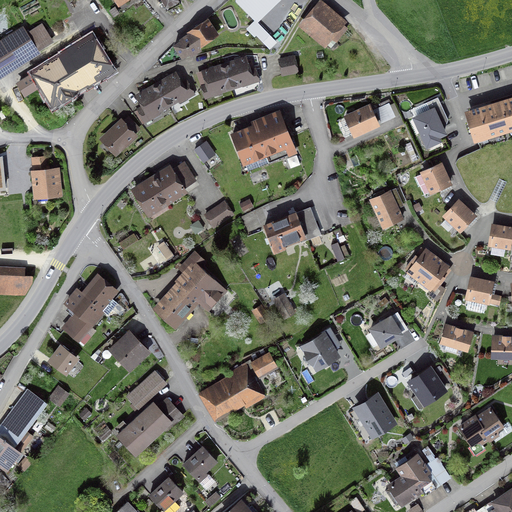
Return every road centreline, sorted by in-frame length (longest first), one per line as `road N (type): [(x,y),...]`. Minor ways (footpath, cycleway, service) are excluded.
road 1 (tertiary): [(95,207),(151,151),(201,120),(291,93),(413,76)]
road 2 (residential): [(236,456),(137,298),(92,242)]
road 3 (residential): [(423,340),(236,456)]
road 4 (residential): [(207,0),(89,111),(75,138)]
road 5 (residential): [(511,217),(487,211),(462,190),(450,159),(464,139),(444,71)]
road 6 (residential): [(0,395),(92,242)]
road 7 (tertiary): [(0,345),(29,313),(80,227)]
